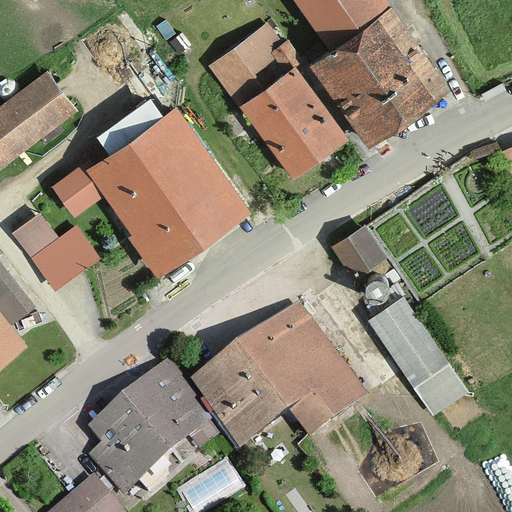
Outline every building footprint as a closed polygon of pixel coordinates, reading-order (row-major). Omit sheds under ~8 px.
[(307,53),(369,141),(409,113),(449,85),(392,5),(387,0),(300,0),(334,46),(325,52),(319,44),(307,53)] [(262,18),(206,56),(288,177),(344,139),(262,18)] [(47,61),(0,92),(0,157),(77,105),(47,61)] [(156,98),(44,176),(67,208),(94,190),(150,269),(235,209),(156,98)] [(511,147),(503,152),(511,170),(511,147)] [(51,233),(33,209),(6,228),(45,281),(90,248),(70,220),(51,233)] [(357,217),(322,239),(344,274),(379,252),(357,217)] [(462,389),(396,287),(358,312),(424,414),(462,389)] [(292,299),(179,374),(207,417),(229,448),(284,411),(306,445),(364,407),(292,299)] [(0,358),(19,343),(0,319),(0,358)] [(161,359),(71,430),(117,488),(207,417),(161,359)] [(118,511),(88,473),(38,511),(118,511)]
